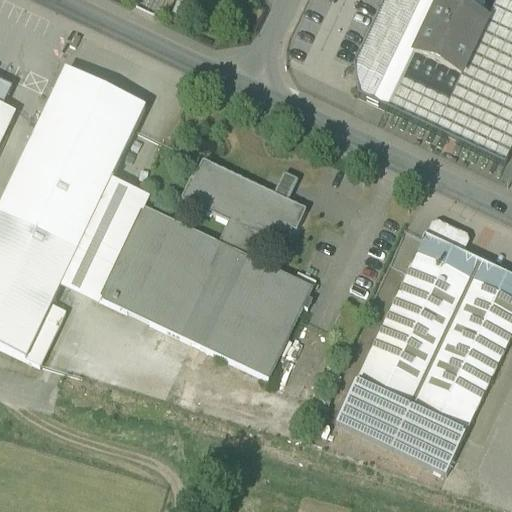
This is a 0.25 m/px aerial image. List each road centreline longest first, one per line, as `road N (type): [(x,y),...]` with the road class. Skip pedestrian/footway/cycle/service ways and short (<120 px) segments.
road 1 (residential): [(511,212),(249,86)]
road 2 (residential): [(249,86),(62,0)]
road 3 (track): [(44,401),(49,417),(84,441),(181,468),(179,511)]
